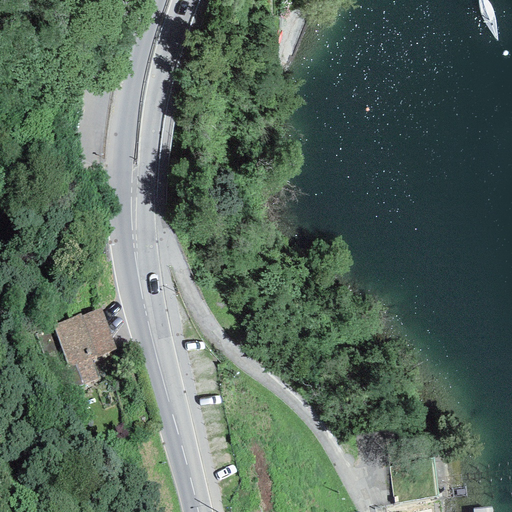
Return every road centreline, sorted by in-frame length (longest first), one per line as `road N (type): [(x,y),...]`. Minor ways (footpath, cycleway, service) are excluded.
road 1 (primary): [(197,511),(142,301),(132,185)]
road 2 (unclassified): [(127,0),(81,166),(132,185)]
road 3 (primary): [(132,185),(141,98),(168,0)]
